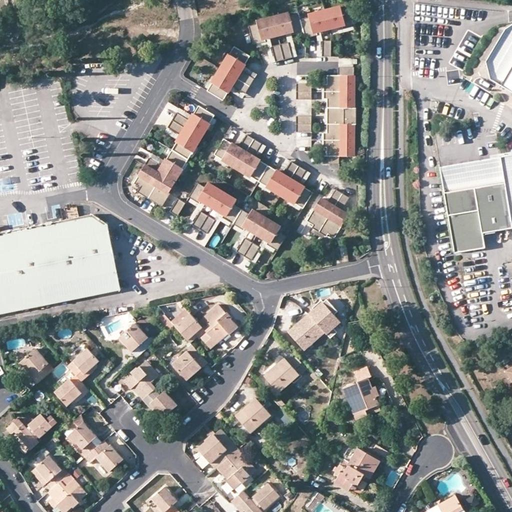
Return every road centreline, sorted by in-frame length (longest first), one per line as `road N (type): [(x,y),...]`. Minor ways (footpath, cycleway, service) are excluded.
road 1 (residential): [(268,291),(253,290),(109,194),(111,175),(168,77)]
road 2 (secondary): [(383,264),(406,330),(505,511)]
road 3 (secondary): [(511,491),(425,336),(398,260)]
road 4 (residential): [(168,77),(350,186)]
road 5 (residential): [(268,291),(256,334),(226,386),(160,455)]
road 6 (secondary): [(384,72),(374,193),(383,264)]
road 7 (unknown): [(0,56),(183,2)]
road 8 (secondary): [(398,260),(384,72)]
